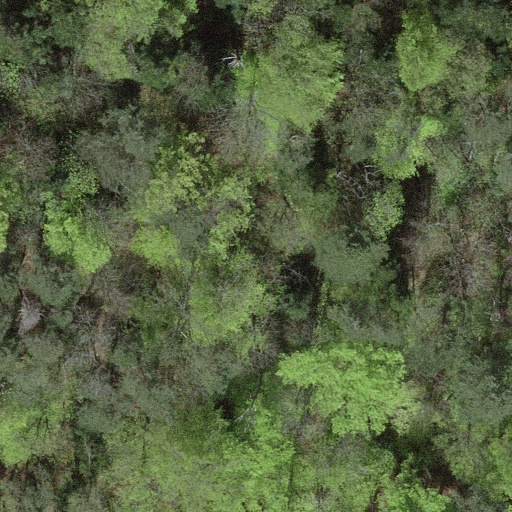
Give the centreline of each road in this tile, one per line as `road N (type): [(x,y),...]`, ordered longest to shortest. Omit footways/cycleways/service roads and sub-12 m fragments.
road 1 (track): [(511,318),(348,342),(87,364),(0,363)]
road 2 (track): [(511,175),(459,202),(348,342)]
